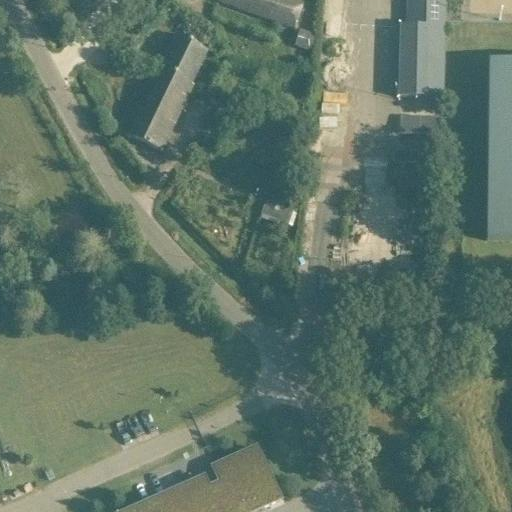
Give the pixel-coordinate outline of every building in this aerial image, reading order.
[(289,0),(217,0),(217,3),(294,30),(303,5),(289,0)] [(399,99),(443,100),(445,0),(407,0),(407,27),(401,27),(399,99)] [(155,69),(152,76),(190,93),(193,87),(192,86),(207,53),(175,38),(159,71),(155,69)] [(511,62),(489,63),(486,242),(511,242),(511,62)] [(190,93),(152,76),(145,72),(117,132),(162,153),(190,93)] [(419,118),(419,135),(434,135),(435,118),(419,118)] [(268,198),(267,202),(260,219),(284,228),(285,226),(291,229),(300,205),(289,200),(292,190),(265,180),(259,195),(268,198)] [(75,211),(58,221),(19,243),(30,262),(86,231),(75,211)] [(258,511),(279,503),(256,450),(213,469),(220,485),(209,491),(204,479),(130,511),(258,511)]
